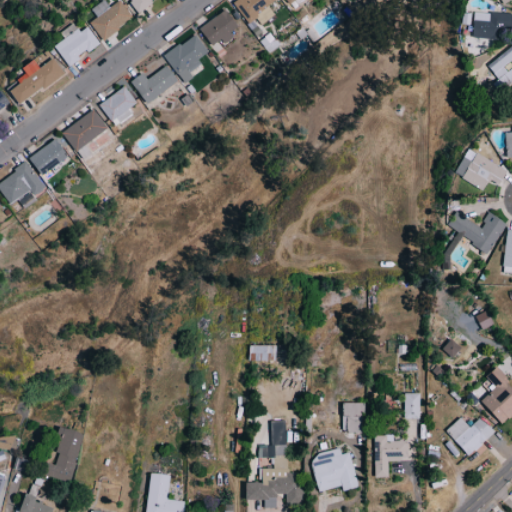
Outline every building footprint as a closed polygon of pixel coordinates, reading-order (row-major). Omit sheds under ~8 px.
[(104,40),(133,17),(120,0),(110,7),(104,0),(103,0),(91,9),(97,17),(90,23),(104,40)] [(155,0),(129,0),(139,12),(155,0)] [(276,0),(238,0),(234,4),(247,22),(276,0)] [(229,31),(237,27),(227,10),(199,27),(211,46),(221,39),(224,44),(233,38),(229,31)] [(472,38),(511,38),(511,13),(473,12),(472,38)] [(64,38),(54,46),(68,66),(88,51),(89,52),(100,44),(88,27),(80,33),(73,23),(60,33),(64,38)] [(193,78),(190,72),(201,65),(198,59),(207,53),(196,35),(165,54),(183,84),(193,78)] [(511,44),(486,65),(498,79),(491,84),(499,94),(511,83),(511,44)] [(6,88),(19,106),(64,73),(53,58),(39,68),(33,60),(21,68),(25,73),(6,88)] [(131,82),(147,104),(178,81),(167,66),(148,79),(143,73),(131,82)] [(99,105),(115,126),(131,114),(128,109),(137,103),(125,86),(99,105)] [(0,109),(8,103),(0,92),(0,121),(1,121),(0,119),(0,109)] [(108,128),(93,109),(63,134),(84,160),(91,154),(85,146),(108,128)] [(511,123),(509,124),(509,131),(502,131),(502,157),(511,156),(511,123)] [(43,177),(69,156),(55,138),(29,159),(43,177)] [(503,170),(464,147),(449,173),(478,189),(484,179),(494,185),(503,170)] [(45,190),(29,162),(0,180),(0,188),(9,204),(31,190),(35,196),(45,190)] [(477,227),(452,210),(443,224),(485,253),(504,224),(487,213),(477,227)] [(511,230),(505,230),(500,271),(511,272),(511,230)] [(248,360),(272,360),(272,345),(248,345),(248,360)] [(490,385),(475,402),(499,425),(511,410),(511,391),(487,368),(480,375),(490,385)] [(401,417),(416,417),(416,392),(400,392),(401,417)] [(343,431),(365,432),(366,402),(343,401),(343,431)] [(475,417),(465,426),(456,417),(442,430),(465,455),(489,432),(475,417)] [(284,419),(272,419),(273,443),(285,443),(284,419)] [(82,431),(60,427),(53,464),(45,462),(42,475),(72,482),(82,431)] [(374,434),(375,477),(389,476),(389,459),(404,458),(403,440),(389,440),(389,434),(374,434)] [(304,505),(303,472),(287,472),(287,445),(258,446),(258,457),(272,457),(272,468),(260,468),(260,482),(246,482),(246,499),(264,499),(264,507),(277,507),(277,493),(287,493),(287,505),(304,505)] [(319,491),(342,485),(343,490),(358,486),(350,452),(342,454),(340,448),(311,455),(319,491)] [(182,511),(184,501),(167,499),(170,475),(150,472),(144,511),(182,511)] [(20,511),(51,511),(53,507),(36,502),(37,495),(25,492),(20,511)]
